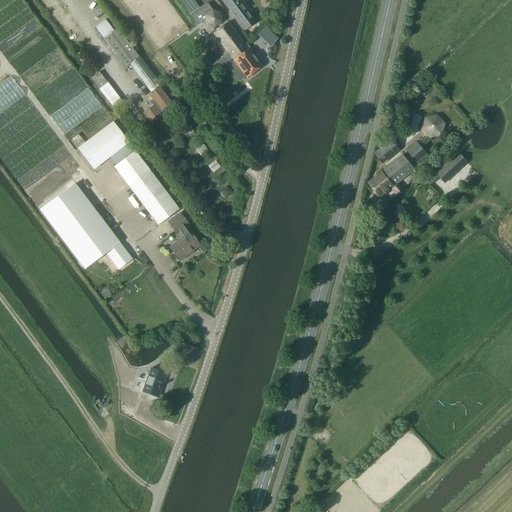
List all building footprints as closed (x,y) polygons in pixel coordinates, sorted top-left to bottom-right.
[(220,0),(244,31),(255,23),(238,0),(220,0)] [(126,67),(129,65),(151,93),(149,94),(154,100),(150,102),(154,106),(144,113),(151,123),(161,115),(160,114),(172,104),(159,87),(161,85),(117,28),(113,31),(105,20),(95,27),(126,67)] [(214,34),(229,54),(216,64),(221,70),(226,66),(234,61),(238,67),(233,71),(240,79),(245,75),(247,78),(249,77),(250,78),(261,70),(261,68),(262,67),(228,23),(214,34)] [(271,47),(277,39),(270,32),(263,40),(271,47)] [(99,72),(91,78),(100,89),(107,83),(99,72)] [(114,108),(122,102),(107,83),(100,89),(114,108)] [(411,123),(413,112),(400,109),(398,120),(411,123)] [(430,138),(443,135),(446,124),(437,115),(426,118),(422,129),(430,138)] [(113,122),(78,148),(94,170),(129,143),(113,122)] [(188,138),(194,133),(190,127),(183,132),(188,138)] [(391,141),(375,153),(383,163),(399,151),(391,141)] [(418,143),(408,151),(417,163),(427,155),(418,143)] [(201,155),(208,150),(203,144),(196,149),(201,155)] [(158,225),(179,209),(135,151),(114,167),(129,186),(158,225)] [(453,160),(438,174),(446,183),(468,162),(460,154),(453,161),(453,160)] [(390,189),(396,194),(403,188),(398,183),(414,169),(403,155),(370,183),(381,196),(390,189)] [(214,172),(220,167),(216,161),(209,166),(214,172)] [(221,175),(215,179),(220,185),(225,181),(221,175)] [(84,269),(106,253),(118,269),(131,259),(119,243),(119,242),(75,184),(40,210),(84,269)] [(221,190),(226,196),(232,192),(227,186),(221,190)] [(224,207),(229,213),(234,209),(228,203),(224,207)] [(202,205),(194,211),(200,220),(208,213),(202,205)] [(200,245),(186,226),(188,224),(180,214),(169,222),(177,233),(178,232),(183,238),(170,248),(180,260),(188,254),(189,256),(193,252),(192,251),(200,245)] [(158,397),(166,374),(151,369),(143,391),(158,397)]
